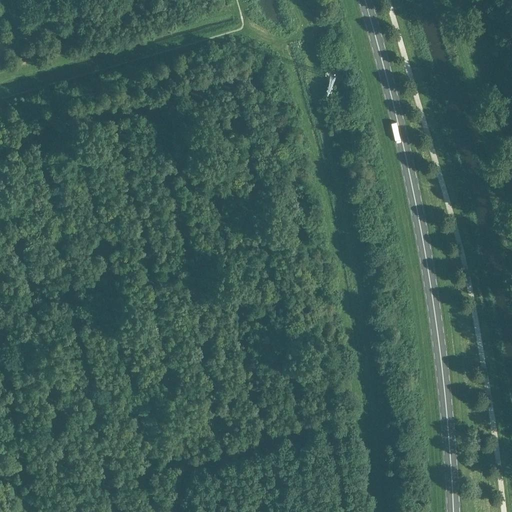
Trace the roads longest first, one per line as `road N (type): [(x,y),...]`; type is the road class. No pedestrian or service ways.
road 1 (secondary): [(365,0),(433,295),(453,511)]
road 2 (track): [(511,197),(458,0)]
